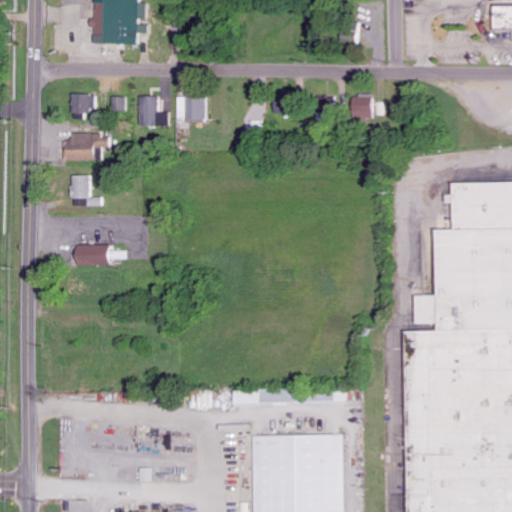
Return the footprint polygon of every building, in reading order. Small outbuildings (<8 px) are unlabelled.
[(148,0),(101,0),(101,19),(98,19),(97,29),(100,29),(100,43),(146,45),(147,34),(157,34),(157,23),(155,22),(156,3),(148,3),(148,0)] [(511,6),(504,6),(503,28),(511,28),(511,6)] [(79,120),(100,120),(100,94),(79,94),(79,120)] [(147,125),(175,126),(175,113),(165,112),(166,97),(148,96),(147,125)] [(389,103),(380,103),(380,96),(357,96),(357,120),(389,119),(389,103)] [(117,111),(130,111),(130,97),(117,97),(117,111)] [(214,98),(183,97),(182,119),(213,120),(214,98)] [(70,141),(70,160),(115,160),(115,134),(77,134),(77,141),(70,141)] [(96,175),(77,176),(78,207),(107,206),(107,197),(96,198),(96,175)] [(511,225),(511,179),(456,181),(457,227),(511,225)] [(511,225),(457,227),(441,227),(442,291),(431,291),(419,291),(420,320),(444,319),(445,331),(511,329),(511,225)] [(87,265),(121,264),(121,245),(86,246),(87,265)] [(416,331),(418,441),(511,441),(511,329),(445,331),(416,331)] [(268,404),(310,402),(310,397),(303,397),(303,389),(256,392),(257,405),(268,404)] [(260,511),(351,511),(349,431),(259,433),(260,511)] [(511,441),(511,465),(419,465),(418,441),(511,441)] [(511,465),(511,488),(420,488),(419,465),(511,465)] [(511,511),(511,488),(420,488),(420,511),(511,511)]
